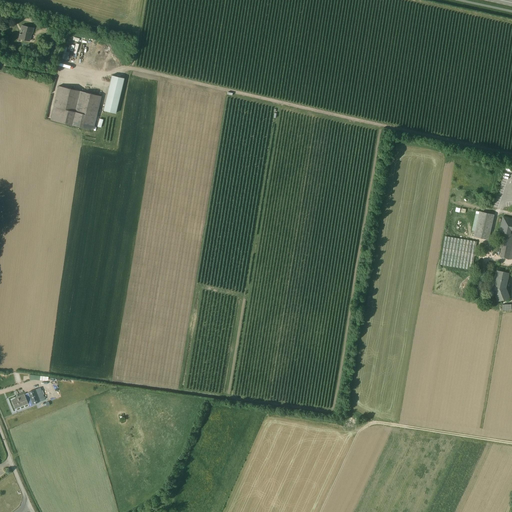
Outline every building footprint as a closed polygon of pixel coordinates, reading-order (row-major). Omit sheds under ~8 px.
[(31,33),(32,33),(33,28),(22,25),(19,38),(29,41),(31,33)] [(103,111),(116,114),(124,78),(111,75),(103,111)] [(50,119),(93,130),(101,96),(58,86),(50,119)] [(479,211),(474,236),(489,240),(495,215),(479,211)] [(511,217),(502,216),(499,231),(503,232),(502,236),(500,235),(498,244),(502,244),(500,256),(511,258),(511,217)] [(445,236),(440,265),(472,270),(477,241),(445,236)] [(510,273),(497,270),(493,288),(497,301),(510,297),(506,287),(510,273)] [(15,408),(28,403),(27,401),(30,399),(32,404),(39,402),(39,401),(45,399),(40,387),(35,390),(35,389),(27,392),(28,393),(24,394),(18,396),(18,398),(12,400),(15,408)]
